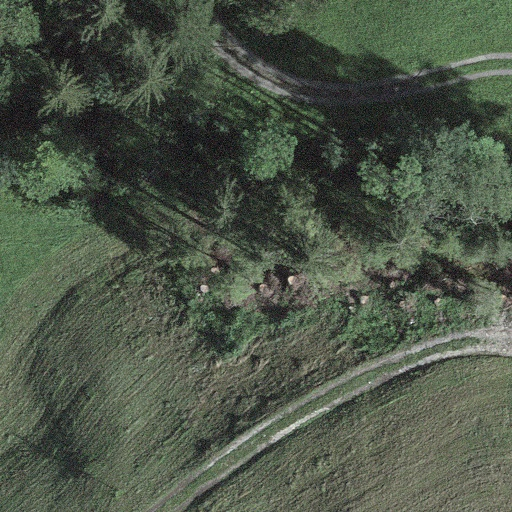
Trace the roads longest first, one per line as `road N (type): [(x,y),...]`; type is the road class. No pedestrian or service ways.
road 1 (track): [(162,511),(333,394),(442,350),(511,342)]
road 2 (track): [(214,0),(220,21),(272,74),(333,101),(511,64)]
